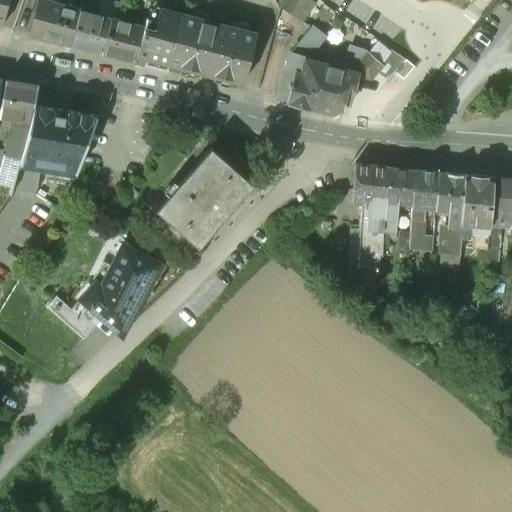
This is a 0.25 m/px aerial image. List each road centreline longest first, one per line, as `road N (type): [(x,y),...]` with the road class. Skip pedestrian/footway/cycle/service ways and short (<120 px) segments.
road 1 (residential): [(347,137),(194,276),(29,449)]
road 2 (residential): [(0,57),(347,137)]
road 3 (residential): [(347,137),(511,150)]
